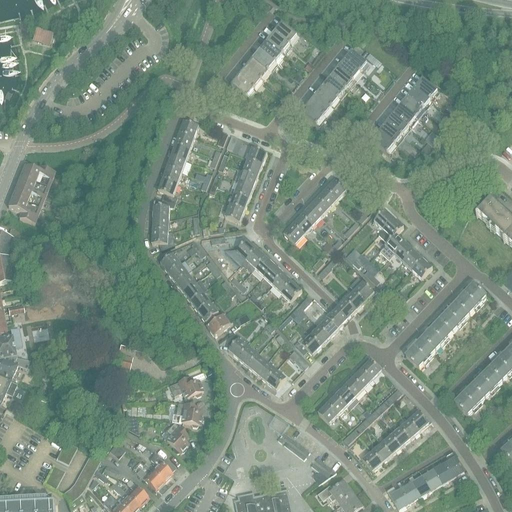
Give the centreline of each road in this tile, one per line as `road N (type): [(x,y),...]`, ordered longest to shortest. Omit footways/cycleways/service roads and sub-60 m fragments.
road 1 (residential): [(232,390),(141,248),(141,215),(180,105)]
road 2 (tertiary): [(18,147),(54,82),(107,31)]
road 3 (residential): [(355,346),(350,320),(263,236)]
road 4 (residential): [(162,511),(222,441),(232,390)]
road 5 (residential): [(283,412),(341,456),(375,497)]
road 6 (residential): [(380,359),(465,267)]
road 7 (residential): [(338,165),(413,67)]
road 8 (residential): [(198,112),(271,13)]
road 9 (residential): [(268,138),(341,40)]
